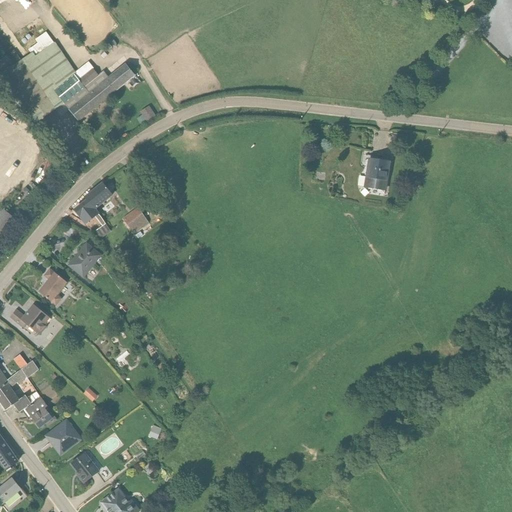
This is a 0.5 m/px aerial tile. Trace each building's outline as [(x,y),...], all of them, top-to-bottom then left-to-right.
[(10,68),(1,75),(34,124),(32,125),(36,131),(47,124),(43,118),(64,104),(78,122),(99,105),(135,76),(125,64),(109,77),(104,71),(99,76),(88,62),(75,72),(54,43),(46,32),(35,40),(37,43),(28,50),(31,54),(20,61),(10,68)] [(0,73),(1,75),(10,68),(0,54),(0,73)] [(149,106),(139,113),(145,122),(155,115),(149,106)] [(385,191),(390,159),(369,156),(363,188),(385,191)] [(87,201),(94,209),(112,196),(102,184),(85,198),(87,201)] [(94,209),(87,201),(75,211),(81,219),(84,217),(89,222),(90,221),(97,231),(106,224),(100,217),(98,213),(94,209)] [(138,208),(122,220),(134,235),(149,224),(138,208)] [(3,210),(0,213),(0,251),(3,248),(0,245),(0,243),(18,221),(3,210)] [(106,224),(97,231),(91,235),(93,237),(97,242),(111,232),(106,224)] [(86,246),(70,266),(85,278),(102,256),(94,250),(97,245),(91,241),(86,246)] [(67,283),(50,270),(45,276),(48,280),(39,292),(56,307),(63,300),(57,296),(67,283)] [(50,318),(33,305),(25,318),(16,310),(10,317),(23,327),(26,325),(39,336),(47,328),(45,326),(50,318)] [(0,387),(0,403),(6,411),(14,405),(19,413),(31,404),(27,398),(37,392),(21,371),(8,381),(0,387)] [(88,389),(83,394),(92,402),(97,397),(88,389)] [(42,399),(27,410),(40,428),(45,424),(48,428),(57,420),(42,399)] [(172,416),(165,423),(170,429),(177,422),(172,416)] [(61,456),(82,440),(67,421),(46,437),(61,456)] [(152,428),(148,436),(157,440),(161,429),(155,426),(154,429),(152,428)] [(0,465),(4,471),(18,462),(0,438),(0,465)] [(142,450),(135,456),(138,460),(145,454),(142,450)] [(79,475),(78,476),(83,484),(100,471),(85,453),(71,464),(79,475)] [(12,479),(0,488),(0,504),(6,511),(9,511),(27,497),(12,479)] [(129,502),(119,490),(102,503),(108,511),(139,511),(141,511),(132,501),(129,502)]
